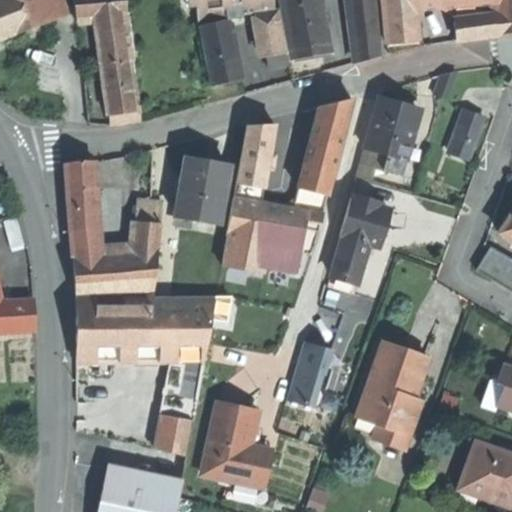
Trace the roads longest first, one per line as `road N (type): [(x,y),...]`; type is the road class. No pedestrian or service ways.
road 1 (residential): [(511,51),(19,157)]
road 2 (residential): [(19,157),(52,272),(60,430),(52,511)]
road 3 (residential): [(511,110),(457,262),(465,284),(511,311)]
